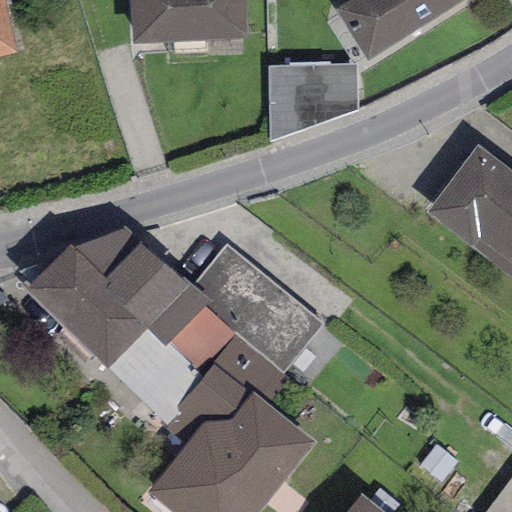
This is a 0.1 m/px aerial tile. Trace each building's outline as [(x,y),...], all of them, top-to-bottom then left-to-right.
[(1,0),(0,0),(0,69),(17,66),(1,0)] [(130,0),(133,51),(246,46),(243,0),(130,0)] [(361,0),(334,17),(368,69),(474,0),(361,0)] [(357,70),(268,68),(266,146),(357,114),(357,70)] [(511,177),(476,152),(426,219),(511,282),(511,177)] [(70,255),(24,298),(164,430),(237,340),(187,295),(128,236),(70,255)] [(227,248),(187,295),(237,340),(282,376),(322,328),(227,248)] [(187,449),(146,500),(161,511),(263,511),(313,450),(265,412),(289,382),(282,376),(237,340),(164,430),(187,449)] [(435,448),(420,468),(439,481),(455,463),(435,448)] [(511,511),(511,478),(485,511),(511,511)] [(373,511),(360,501),(350,511),(373,511)]
